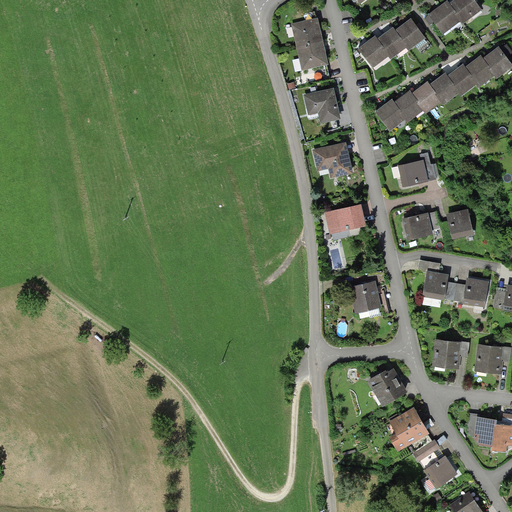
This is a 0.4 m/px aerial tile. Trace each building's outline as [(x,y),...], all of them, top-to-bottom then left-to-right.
[(472,0),(456,0),(449,5),(458,17),(460,20),(478,7),(472,0)] [(447,3),(429,16),(440,30),(458,17),(449,5),(447,3)] [(316,21),(293,26),(297,47),(320,42),(316,21)] [(411,21),(395,32),(404,44),(406,47),(422,36),(411,21)] [(393,29),(377,40),(386,53),(388,56),(404,44),(395,32),(393,29)] [(375,37),(358,49),(369,65),(386,53),(377,40),(375,37)] [(325,66),(320,42),(297,47),(302,71),(325,66)] [(511,66),(499,48),(483,60),(494,76),(496,79),(511,67),(511,66)] [(481,57),(465,69),(476,84),(479,87),(494,76),(483,60),(481,57)] [(463,65),(447,77),(457,90),(461,95),(476,84),(465,69),(463,65)] [(445,74),(429,86),(438,98),(440,102),(457,90),(447,77),(445,74)] [(427,84),(412,95),(421,107),(423,110),(438,98),(429,86),(427,84)] [(332,90),(304,97),(307,109),(317,107),(321,122),(339,118),(332,90)] [(410,92),(394,103),(403,116),(405,119),(421,107),(412,95),(410,92)] [(392,100),(375,113),(386,128),(403,116),(394,103),(392,100)] [(345,144),(314,151),(318,171),(329,168),(331,177),(351,173),(345,144)] [(421,162),(404,165),(408,186),(436,180),(433,164),(430,165),(428,153),(420,155),(421,162)] [(359,206),(326,213),(330,233),(364,226),(359,206)] [(426,216),(426,213),(403,218),(408,241),(431,236),(430,231),(426,216)] [(467,213),(448,216),(449,222),(452,235),(453,240),(471,236),(467,213)] [(437,214),(426,216),(430,231),(440,229),(440,225),(437,214)] [(449,222),(440,225),(440,229),(442,237),(452,235),(449,222)] [(448,277),(427,272),(422,296),(454,301),(456,287),(447,285),(448,277)] [(466,289),(456,287),(454,301),(483,307),(488,282),(468,279),(466,289)] [(373,282),(350,287),(355,310),(378,305),(373,282)] [(511,288),(509,288),(507,297),(496,295),(493,309),(511,311),(511,288)] [(459,343),(436,340),(434,363),(456,365),(458,356),(459,343)] [(469,343),(459,343),(458,356),(468,357),(469,343)] [(501,348),(479,345),(476,367),(499,370),(500,361),(501,348)] [(511,349),(501,348),(500,361),(509,362),(511,349)] [(403,393),(390,369),(371,380),(383,403),(403,393)] [(397,448),(407,443),(426,432),(414,411),(394,422),(400,431),(391,436),(397,448)] [(479,418),(469,415),(468,427),(477,429),(479,418)] [(511,418),(502,417),(502,425),(511,426),(511,418)] [(496,420),(479,418),(477,429),(476,437),(479,444),(492,444),(496,420)] [(511,426),(502,425),(495,424),(492,444),(492,447),(505,449),(506,444),(511,445),(511,426)] [(432,443),(426,432),(407,443),(412,453),(432,443)] [(436,443),(414,457),(419,464),(441,450),(436,443)] [(442,451),(420,466),(436,489),(458,474),(442,451)] [(479,506),(469,492),(450,504),(455,511),(478,511),(476,508),(479,506)]
